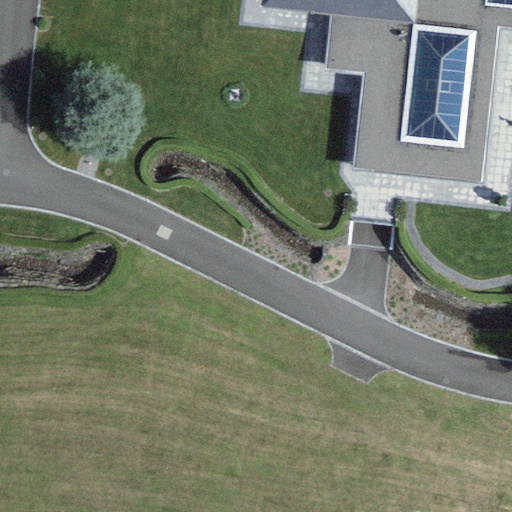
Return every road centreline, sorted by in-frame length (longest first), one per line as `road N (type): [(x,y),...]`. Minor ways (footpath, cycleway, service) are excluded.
road 1 (residential): [(0,173),(124,212),(387,343),(511,382)]
road 2 (residential): [(0,153),(20,0)]
